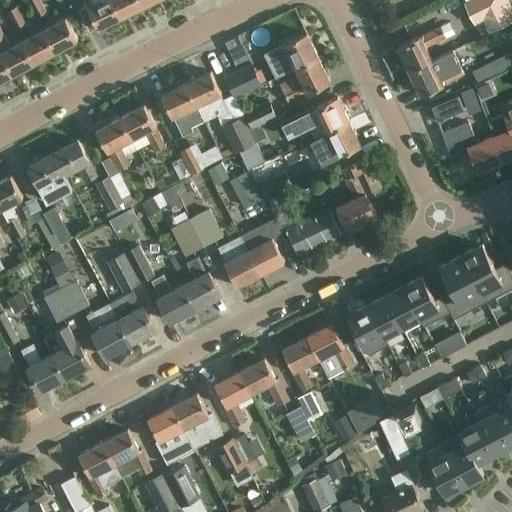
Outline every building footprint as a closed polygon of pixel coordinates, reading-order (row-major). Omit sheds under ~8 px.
[(27,0),(37,17),(47,11),(40,0),(27,0)] [(85,0),(99,27),(121,17),(112,0),(85,0)] [(112,0),(121,17),(143,6),(139,0),(112,0)] [(511,5),(510,0),(468,0),(465,2),(476,24),(484,20),(490,32),(511,20),(511,5)] [(7,11),(16,28),(25,23),(17,6),(7,11)] [(78,39),(68,21),(66,16),(44,28),(56,50),(78,39)] [(410,70),(432,59),(426,46),(446,36),(441,25),(421,35),(420,34),(398,45),(410,70)] [(13,73),(35,62),(23,40),(10,47),(0,26),(0,50),(0,52),(1,51),(13,73)] [(35,62),(56,50),(44,28),(23,40),(35,62)] [(284,43),(264,53),(276,77),(296,67),(319,56),(307,32),(284,43)] [(240,35),(225,41),(236,64),(250,58),(240,35)] [(432,59),(410,70),(422,94),(444,83),(444,82),(464,73),(459,62),(452,49),(432,59)] [(0,80),(13,73),(1,51),(0,52),(0,51),(0,80)] [(464,62),(473,82),(474,83),(500,73),(498,69),(491,51),(464,62)] [(319,56),(296,67),(303,80),(298,82),(295,76),(280,83),(288,100),(308,91),(308,92),(330,81),(319,56)] [(235,96),(261,84),(252,64),(226,76),(235,96)] [(222,92),(220,88),(211,70),(186,82),(205,120),(218,114),(220,118),(230,113),(221,93),(222,92)] [(511,71),(497,77),(505,97),(511,93),(511,71)] [(162,93),(170,111),(172,116),(173,115),(182,135),(193,130),(192,126),(205,120),(186,82),(162,93)] [(296,116),(285,122),(291,132),(301,127),(321,117),(327,130),(349,120),(337,95),(319,104),(315,106),(316,107),(296,116)] [(464,109),(459,96),(432,106),(437,119),(464,109)] [(244,112),(251,127),(276,115),(269,101),(244,112)] [(120,116),(138,149),(151,142),(155,150),(166,145),(155,125),(156,125),(154,121),(144,103),(120,116)] [(511,104),(503,108),(505,112),(487,120),(494,136),(504,159),(511,155),(511,104)] [(239,150),(256,142),(244,115),(223,125),(236,152),(239,150)] [(138,149),(120,116),(96,129),(108,150),(109,150),(119,169),(130,164),(126,156),(138,149)] [(349,120),(327,130),(333,143),(313,153),(318,163),(338,154),(339,155),(361,144),(349,120)] [(469,121),(461,124),(442,132),(452,157),(470,149),(478,169),(504,159),(494,136),(477,143),(469,121)] [(89,159),(87,156),(78,139),(54,151),(65,172),(78,165),(85,180),(96,174),(88,160),(89,159)] [(256,142),(239,150),(248,168),(265,160),(257,142),(256,142)] [(192,172),(203,167),(204,168),(209,165),(197,143),(192,145),(191,144),(180,150),(192,172)] [(54,151),(30,164),(39,182),(41,185),(49,199),(60,194),(59,192),(72,185),(65,172),(54,151)] [(326,210),(337,234),(376,215),(366,192),(381,185),(367,156),(343,167),(347,176),(345,177),(354,197),(326,210)] [(221,161),(207,169),(216,184),(230,177),(221,161)] [(144,162),(135,166),(139,172),(143,173),(148,170),(144,162)] [(247,169),(230,179),(245,207),(263,198),(247,169)] [(286,170),(259,183),(266,196),(293,183),(286,170)] [(130,193),(131,193),(120,173),(111,178),(127,207),(139,200),(136,196),(133,198),(130,193)] [(23,196),(21,192),(11,174),(0,180),(0,204),(2,208),(1,208),(16,238),(26,233),(11,203),(23,196)] [(127,207),(111,178),(109,175),(96,182),(110,207),(118,202),(121,207),(108,214),(109,217),(127,207)] [(163,176),(155,180),(160,190),(168,186),(163,176)] [(283,192),(267,199),(282,228),(297,221),(283,192)] [(152,195),(141,201),(148,215),(160,209),(152,195)] [(58,238),(69,232),(55,205),(43,211),(58,238)] [(30,212),(26,214),(30,222),(40,216),(49,233),(51,236),(47,237),(51,244),(58,240),(40,206),(31,211),(30,212)] [(209,206),(190,217),(204,244),(223,234),(209,206)] [(265,218),(274,213),(270,206),(261,210),(265,218)] [(337,234),(326,210),(286,229),(297,252),(337,234)] [(204,244),(190,217),(189,217),(186,211),(172,218),(176,225),(171,227),(186,254),(204,244)] [(284,234),(275,216),(240,234),(261,273),(285,261),(274,239),(284,234)] [(261,273),(240,234),(218,245),(226,260),(225,261),(237,285),(261,273)] [(125,250),(140,279),(154,272),(139,243),(125,250)] [(483,243),(462,254),(486,301),(507,290),(511,286),(511,272),(506,261),(495,267),(483,243)] [(17,254),(22,262),(28,259),(24,250),(17,254)] [(46,256),(57,277),(70,270),(59,250),(46,256)] [(107,260),(111,268),(122,289),(140,279),(125,250),(107,260)] [(462,254),(441,265),(453,289),(445,293),(457,316),(486,301),(462,254)] [(221,294),(212,276),(208,269),(206,270),(198,255),(186,261),(194,276),(183,282),(196,307),(221,294)] [(25,265),(18,268),(23,277),(29,274),(25,265)] [(61,288),(73,312),(89,304),(76,279),(74,280),(70,272),(56,279),(61,288)] [(196,307),(183,282),(171,288),(163,273),(152,279),(160,295),(158,296),(171,320),(196,307)] [(423,275),(403,285),(422,321),(424,325),(451,311),(454,317),(457,316),(445,293),(435,299),(423,275)] [(403,285),(385,294),(401,326),(404,330),(422,321),(403,285)] [(22,293),(29,304),(40,297),(34,287),(22,293)] [(61,288),(45,295),(44,296),(57,321),(73,312),(61,288)] [(110,302),(131,342),(156,328),(143,304),(141,305),(133,290),(110,302)] [(8,298),(15,312),(27,306),(20,292),(8,298)] [(385,294),(368,303),(385,335),(401,326),(385,294)] [(93,331),(97,337),(106,355),(131,342),(110,302),(86,314),(94,330),(93,331)] [(368,303),(349,313),(359,333),(369,353),(389,343),(385,335),(368,303)] [(0,304),(0,328),(9,344),(19,339),(4,311),(3,311),(0,304)] [(355,361),(355,360),(346,343),(343,344),(332,322),(307,335),(319,357),(335,349),(344,367),(355,361)] [(53,352),(66,376),(91,363),(78,339),(77,339),(68,323),(43,337),(52,353),(53,352)] [(461,332),(454,335),(460,347),(467,343),(461,332)] [(319,357),(307,335),(283,348),(294,369),(292,371),(301,389),(312,384),(303,365),(319,357)] [(28,365),(31,372),(41,390),(66,376),(53,352),(52,353),(41,358),(33,342),(21,349),(30,364),(28,365)] [(511,351),(510,348),(503,352),(509,363),(511,361),(511,351)] [(20,374),(16,365),(8,350),(0,354),(0,381),(1,382),(1,388),(6,391),(12,390),(15,386),(23,382),(19,374),(20,374)] [(424,351),(417,354),(423,366),(430,362),(424,351)] [(289,398),(288,395),(279,378),(276,379),(265,357),(240,370),(252,392),(268,384),(278,403),(289,398)] [(406,360),(399,364),(405,375),(412,372),(406,360)] [(481,364),(474,367),(480,378),(486,375),(481,364)] [(474,367),(467,370),(473,382),(480,378),(474,367)] [(252,392),(240,370),(216,383),(227,404),(225,405),(235,426),(246,420),(236,401),(252,392)] [(375,376),(382,387),(388,384),(382,373),(375,376)] [(444,382),(438,386),(444,397),(450,394),(444,382)] [(438,386),(431,389),(437,401),(444,397),(438,386)] [(299,396),(310,418),(323,412),(312,390),(299,396)] [(173,405),(185,427),(201,419),(211,439),(222,433),(211,413),(209,414),(198,392),(173,405)] [(511,397),(511,402),(497,410),(511,439),(511,395),(510,392),(509,392),(511,397)] [(346,408),(356,428),(382,415),(371,395),(346,408)] [(412,403),(402,408),(408,422),(423,416),(416,401),(412,403)] [(493,402),(475,412),(495,452),(511,443),(511,439),(497,410),(493,402)] [(157,440),(167,458),(168,461),(179,456),(169,436),(185,427),(173,405),(148,417),(160,439),(157,440)] [(286,412),(300,440),(315,433),(300,405),(286,412)] [(478,422),(462,430),(477,461),(495,452),(475,412),(473,412),(478,422)] [(346,414),(334,420),(344,439),(356,433),(346,414)] [(397,458),(400,457),(411,452),(393,414),(379,420),(397,458)] [(104,441),(122,476),(138,468),(142,475),(153,469),(142,449),(140,450),(128,428),(104,441)] [(466,442),(450,451),(466,482),(484,473),(477,461),(462,430),(461,431),(466,442)] [(234,436),(216,446),(230,474),(247,465),(251,472),(262,467),(256,456),(248,441),(244,433),(235,438),(234,436)] [(88,476),(97,494),(99,497),(109,492),(106,485),(122,476),(104,441),(79,454),(90,475),(88,476)] [(445,442),(426,452),(437,474),(447,492),(466,483),(466,482),(450,451),(445,442)] [(296,457),(287,461),(294,475),(302,469),(296,457)] [(326,465),(333,481),(348,474),(342,458),(326,465)] [(185,464),(165,475),(180,504),(182,508),(202,497),(185,464)] [(414,484),(407,469),(392,476),(399,490),(384,497),(390,511),(410,511),(423,506),(412,484),(414,484)] [(146,481),(161,511),(165,511),(180,504),(165,475),(163,472),(146,481)] [(317,477),(302,484),(315,510),(337,499),(326,475),(318,479),(317,477)] [(74,511),(95,511),(76,476),(62,483),(77,511),(74,511)] [(45,511),(39,501),(47,496),(42,487),(11,503),(13,507),(6,511),(45,511)] [(361,511),(354,496),(340,503),(343,511),(361,511)]
